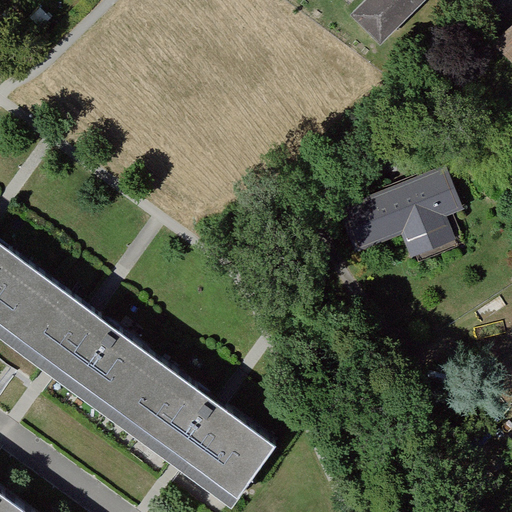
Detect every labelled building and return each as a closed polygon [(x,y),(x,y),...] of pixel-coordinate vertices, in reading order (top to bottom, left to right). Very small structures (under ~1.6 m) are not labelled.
[(426,0),(367,0),(352,15),(381,44),(426,0)] [(511,29),(499,42),(511,55),(511,29)] [(411,234),(415,245),(456,229),(451,218),(468,212),(451,169),(348,209),(364,252),(411,234)] [(0,331),(52,369),(180,460),(238,502),(282,441),(224,399),(96,307),(0,237),(0,331)] [(0,511),(31,511),(0,489),(0,511)]
